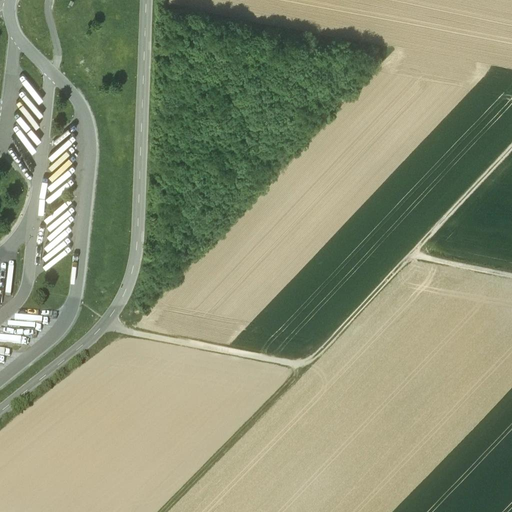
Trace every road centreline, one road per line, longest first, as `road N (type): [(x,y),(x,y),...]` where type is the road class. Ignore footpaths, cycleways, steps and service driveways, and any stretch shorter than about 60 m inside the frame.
road 1 (unclassified): [(147,0),(138,244),(128,290),(77,349),(0,412)]
road 2 (track): [(302,368),(126,332),(107,320)]
road 3 (track): [(162,511),(302,368)]
road 4 (track): [(413,252),(302,368)]
road 5 (track): [(511,146),(413,252)]
